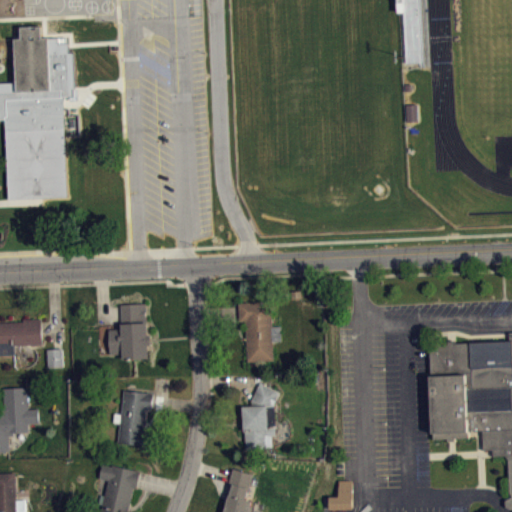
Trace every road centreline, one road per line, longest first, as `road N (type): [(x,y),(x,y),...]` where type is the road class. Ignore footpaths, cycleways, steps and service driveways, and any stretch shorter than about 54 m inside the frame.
road 1 (tertiary): [(0,273),(511,250)]
road 2 (residential): [(174,511),(198,419),(196,265)]
